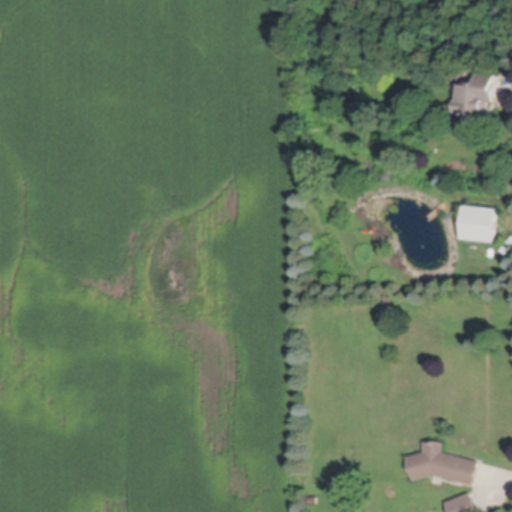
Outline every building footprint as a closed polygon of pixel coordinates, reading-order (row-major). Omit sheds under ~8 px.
[(462,97),(463,80),(467,81),(467,79),(479,80),(479,71),(498,72),(498,82),(497,101),(491,100),(490,112),(485,112),(485,121),(460,120),(461,111),(456,111),(457,97),(462,97)] [(312,125),(320,125),(320,133),(312,133),(312,125)] [(464,236),(467,203),(500,206),(497,240),(464,236)] [(409,456),(426,451),(426,440),(445,440),(445,451),(481,461),(475,484),(436,474),(415,480),(409,456)] [(451,511),(447,502),(472,492),(480,511),(451,511)]
